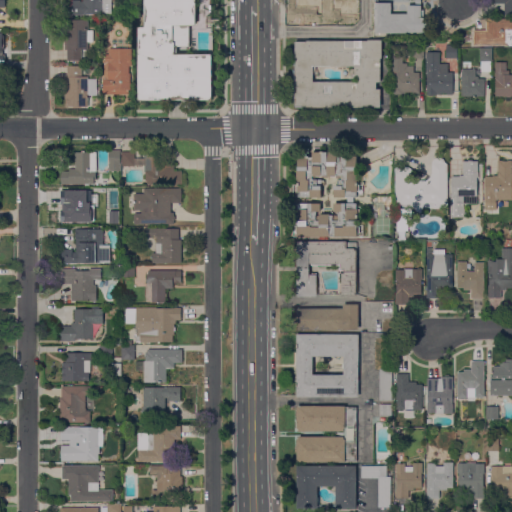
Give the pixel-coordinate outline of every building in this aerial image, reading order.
[(112,0),(112,14),(88,14),(88,15),(69,15),(69,0),(112,0)] [(139,101),(139,27),(146,27),(145,0),(212,0),(212,24),(213,24),(213,56),(213,101),(139,101)] [(295,22),(295,0),(357,0),(357,18),(352,22),(295,22)] [(421,0),(421,11),(424,11),(424,18),(429,18),(429,33),(376,34),(376,32),(375,32),(375,3),(391,3),(392,14),(408,14),(408,6),(417,5),(416,0),(421,0)] [(511,0),(511,15),(505,15),(505,3),(492,4),(492,0),(511,0)] [(511,19),(511,46),(489,46),(489,47),(484,47),(484,46),(473,46),(474,30),(486,30),(486,19),(511,19)] [(66,21),(88,21),(88,31),(94,31),(94,43),(89,42),(88,50),(82,50),(82,61),(67,61),(68,50),(65,50),(66,21)] [(132,66),(129,66),(129,73),(131,73),(131,90),(129,90),(129,94),(104,94),(104,78),(105,78),(105,63),(105,54),(109,54),(109,48),(113,48),(113,39),(128,39),(128,49),(132,49),(132,66)] [(306,108),(306,107),(295,107),(296,80),(294,80),(294,70),(296,70),(296,42),(307,42),(307,41),(368,41),(368,40),(383,40),(383,59),(381,59),(381,82),(377,82),(377,89),(381,89),(381,108),(306,108)] [(412,45),(424,45),(424,59),(412,59),(412,45)] [(446,45),(457,45),(458,59),(446,59),(446,45)] [(480,49),(492,49),(492,62),(480,62),(480,49)] [(426,52),(440,52),(440,64),(448,64),(448,73),(453,73),(453,95),(448,95),(448,93),(441,93),(441,95),(437,95),(437,96),(427,96),(427,91),(427,75),(426,75),(426,52)] [(393,57),(403,57),(403,63),(408,63),(408,67),(414,67),(414,73),(420,73),(420,94),(413,94),(413,92),(405,92),(405,95),(393,95),(393,57)] [(485,96),(462,96),(462,62),(473,62),(473,69),(476,69),(476,77),(479,77),(479,79),(485,79),(485,96)] [(495,62),(506,62),(506,71),(509,71),(509,75),(511,75),(511,97),(496,97),(495,62)] [(65,77),(68,77),(68,66),(83,66),(83,77),(88,77),(88,79),(97,79),(101,79),(101,96),(89,95),(89,106),(86,106),(86,108),(82,108),(82,107),(77,107),(77,108),(74,108),(74,107),(73,107),(73,108),(69,108),(69,107),(65,107),(65,104),(66,104),(66,99),(65,99),(65,77)] [(121,151),(121,183),(110,183),(110,150),(121,151)] [(167,165),(175,165),(175,171),(183,171),(183,184),(157,184),(157,185),(148,185),(148,181),(146,181),(146,172),(145,172),(145,166),(122,166),(122,152),(136,152),(136,158),(145,158),(145,151),(153,151),(153,152),(167,152),(167,165)] [(335,197),(335,186),(339,186),(339,180),(341,180),(341,175),(337,175),(337,177),(331,177),(328,177),(328,175),(322,175),(322,177),(315,177),(315,180),(322,180),(322,181),(324,181),(325,181),(325,186),(322,186),(322,197),(300,197),(300,192),(297,192),(297,186),(298,186),(299,180),(297,180),(297,171),(298,171),(298,156),(300,156),(300,155),(307,155),(307,156),(310,156),(310,158),(313,158),(313,152),(335,152),(335,151),(339,152),(339,153),(342,153),(342,158),(346,158),(346,156),(348,156),(348,155),(356,155),(356,171),(358,171),(358,185),(360,185),(360,191),(357,191),(357,198),(335,197)] [(97,172),(96,172),(96,180),(97,180),(97,183),(94,183),(94,184),(62,184),(62,172),(70,171),(70,169),(76,169),(76,152),(97,152),(97,172)] [(448,203),(447,204),(446,206),(445,206),(442,206),(438,209),(436,209),(430,208),(429,208),(427,209),(423,210),(420,209),(417,207),(411,206),(409,206),(407,205),(396,205),(396,170),(396,168),(397,168),(399,167),(404,167),(407,167),(409,168),(412,170),(412,172),(413,177),(416,180),(417,181),(420,181),(421,181),(423,181),(426,181),(427,181),(430,178),(431,176),(432,174),(433,165),(433,162),(434,160),(436,159),(437,158),(439,158),(441,158),(442,158),(444,159),(445,162),(447,163),(448,164),(448,165),(448,203)] [(451,196),(452,196),(452,177),(460,177),(460,176),(464,176),(463,162),(469,161),(473,161),(473,162),(478,162),(479,178),(477,178),(477,204),(464,204),(464,209),(465,209),(465,214),(464,214),(464,217),(452,218),(451,196)] [(498,161),(511,161),(511,200),(497,200),(497,203),(485,203),(485,177),(493,177),(493,176),(498,176),(498,161)] [(108,187),(111,187),(111,185),(117,185),(117,187),(121,187),(121,210),(107,210),(107,198),(108,198),(108,187)] [(97,188),(96,210),(94,210),(94,223),(93,223),(93,225),(87,225),(87,223),(77,223),(77,209),(69,209),(69,204),(62,204),(62,191),(85,192),(85,188),(97,188)] [(182,189),(182,203),(171,203),(171,213),(174,213),(174,217),(175,217),(175,221),(174,221),(174,224),(135,224),(135,213),(142,213),(142,210),(135,210),(135,209),(133,209),(133,195),(135,195),(135,194),(144,194),(144,189),(182,189)] [(357,204),(357,209),(360,209),(360,216),(358,216),(358,227),(360,227),(360,234),(358,234),(358,237),(298,237),(298,217),(293,217),(293,205),(298,205),(298,204),(321,204),(321,212),(317,212),(317,215),(316,215),(316,217),(320,217),(320,214),(330,214),(330,216),(339,216),(339,215),(339,212),(334,212),(334,204),(357,204)] [(397,209),(411,209),(411,215),(409,215),(409,231),(397,231),(397,209)] [(153,253),(156,253),(156,244),(157,244),(157,236),(150,236),(150,229),(180,228),(180,240),(182,240),(182,263),(153,263),(153,253)] [(109,263),(62,263),(62,250),(73,250),(73,253),(76,253),(76,230),(104,230),(104,247),(107,247),(107,254),(109,254),(109,263)] [(297,242),(347,242),(347,243),(357,243),(357,295),(342,295),(342,283),(340,283),(340,274),(344,274),(344,271),(340,271),(340,266),(312,266),(312,264),(310,264),(310,274),(317,274),(317,275),(318,275),(318,297),(298,297),(297,242)] [(511,288),(507,288),(507,290),(502,290),(502,298),(488,298),(488,286),(489,286),(489,274),(488,274),(488,261),(494,261),(494,262),(497,262),(497,259),(502,259),(502,249),(511,249),(511,288)] [(427,255),(434,255),(434,250),(445,250),(445,255),(453,255),(453,288),(440,288),(440,298),(427,299),(427,255)] [(458,262),(468,262),(468,265),(475,265),(475,262),(484,262),(484,299),(471,299),(471,290),(464,290),(464,288),(458,288),(458,262)] [(122,267),(135,267),(135,278),(122,278),(122,267)] [(76,269),(76,271),(90,271),(90,269),(102,269),(102,279),(94,279),(94,286),(97,286),(97,301),(72,301),(72,284),(61,284),(61,269),(76,269)] [(396,270),(404,270),(404,269),(413,269),(422,269),(423,280),(422,280),(422,295),(414,295),(414,297),(409,297),(409,305),(396,305),(396,270)] [(181,271),(181,283),(173,283),(174,289),(166,289),(166,294),(167,294),(167,297),(166,297),(166,302),(146,302),(146,283),(147,283),(147,274),(149,274),(149,271),(181,271)] [(344,309),(344,305),(359,305),(359,330),(346,330),(346,331),(299,331),(299,323),(297,323),(298,309),(344,309)] [(181,308),(181,320),(177,320),(177,324),(175,324),(175,328),(176,328),(176,332),(175,332),(175,335),(173,335),(173,342),(137,342),(137,308),(181,308)] [(61,341),(61,326),(72,326),(72,323),(75,323),(75,309),(97,310),(97,324),(94,324),(94,339),(76,339),(76,341),(61,341)] [(297,397),(297,334),(359,334),(359,397),(297,397)] [(114,346),(113,357),(100,357),(100,346),(114,346)] [(135,346),(135,360),(122,360),(122,346),(135,346)] [(183,350),(183,363),(175,363),(175,369),(167,369),(166,383),(144,383),(144,371),(136,371),(136,362),(144,362),(144,361),(146,361),(146,353),(148,353),(148,349),(183,350)] [(92,361),(91,361),(91,373),(89,373),(89,382),(63,382),(63,363),(66,363),(66,358),(67,358),(67,353),(92,353),(92,361)] [(511,396),(491,396),(491,381),(492,381),(492,376),(493,376),(493,365),(502,365),(502,359),(511,359),(511,396)] [(484,397),(468,397),(468,398),(458,398),(458,373),(464,373),(464,370),(472,370),(472,362),(484,362),(484,397)] [(121,364),(121,376),(112,376),(111,364),(121,364)] [(380,369),(392,369),(392,401),(380,401),(380,369)] [(397,374),(409,374),(409,382),(417,382),(417,385),(423,385),(423,410),(413,410),(397,410),(397,374)] [(427,379),(441,379),(441,377),(444,377),(446,375),(450,375),(451,377),(453,377),(453,389),(453,404),(454,404),(453,414),(427,413),(427,404),(428,404),(428,390),(427,390),(427,379)] [(93,386),(93,394),(86,394),(86,409),(91,409),(91,422),(61,423),(61,398),(62,398),(62,387),(93,386)] [(181,387),(181,401),(170,401),(170,398),(166,398),(166,412),(167,412),(167,422),(144,422),(144,414),(143,414),(143,407),(144,407),(144,388),(181,387)] [(380,405),(392,405),(392,417),(390,417),(390,423),(381,423),(381,417),(380,417),(380,405)] [(357,461),(346,461),(346,462),(297,462),(297,440),(299,440),(299,437),(344,437),(344,432),(299,432),(299,429),(297,429),(297,406),(346,406),(346,407),(357,407),(357,461)] [(499,419),(487,419),(487,407),(499,407),(499,419)] [(181,427),(181,439),(175,439),(175,455),(172,455),(172,462),(138,462),(138,451),(149,451),(149,449),(139,449),(139,435),(154,435),(154,426),(181,427)] [(103,447),(100,447),(100,454),(98,454),(98,461),(77,461),(77,450),(78,450),(78,436),(73,436),(73,441),(62,441),(62,427),(99,427),(99,429),(103,429),(103,447)] [(499,451),(487,451),(487,438),(499,438),(499,451)] [(397,487),(397,474),(397,464),(406,464),(406,467),(413,467),(413,463),(423,463),(423,474),(422,474),(422,488),(414,488),(414,490),(409,490),(409,498),(397,498),(397,487)] [(427,463),(436,463),(436,467),(444,467),(444,463),(453,463),(453,488),(448,488),(448,490),(440,490),(440,499),(427,499),(427,463)] [(459,473),(458,473),(458,463),(467,464),(467,463),(476,463),(476,464),(484,464),(484,474),(484,487),(484,498),(472,498),(472,490),(467,490),(467,489),(459,489),(459,473)] [(99,483),(89,483),(89,490),(113,490),(113,502),(71,501),(71,495),(69,495),(69,480),(63,479),(63,466),(99,466),(99,483)] [(181,466),(181,477),(183,477),(183,502),(153,502),(153,490),(158,490),(158,475),(150,475),(150,466),(181,466)] [(357,509),(337,509),(337,486),(318,487),(318,509),(298,509),(297,466),(357,466),(357,509)] [(379,478),(362,478),(362,466),(387,466),(387,477),(391,477),(391,508),(379,508),(379,478)] [(511,467),(511,499),(505,499),(505,492),(493,492),(493,482),(491,482),(491,467),(511,467)]
